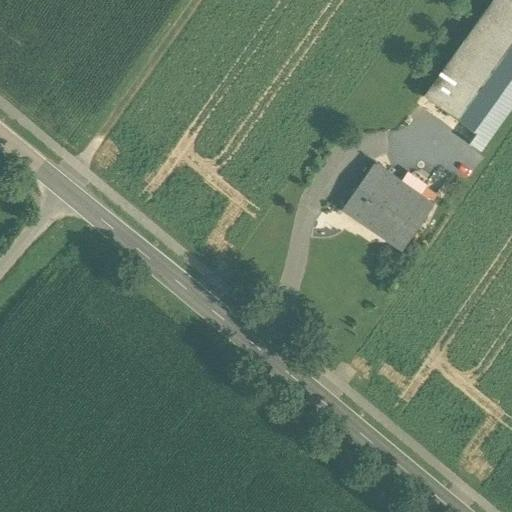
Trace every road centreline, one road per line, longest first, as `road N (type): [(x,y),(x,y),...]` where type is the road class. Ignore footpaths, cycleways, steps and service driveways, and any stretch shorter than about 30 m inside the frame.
road 1 (tertiary): [(449,511),(0,141)]
road 2 (track): [(76,171),(201,0)]
